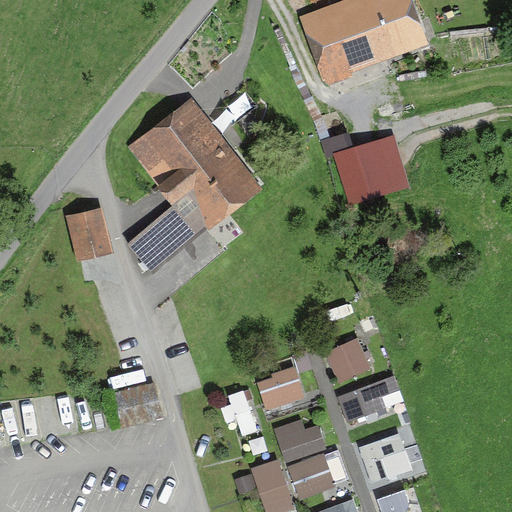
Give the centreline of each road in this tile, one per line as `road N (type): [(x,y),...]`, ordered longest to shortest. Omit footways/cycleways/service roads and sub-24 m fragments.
road 1 (residential): [(88,139),(201,511)]
road 2 (unclassified): [(203,0),(88,139)]
road 3 (unclassified): [(88,139),(0,255)]
